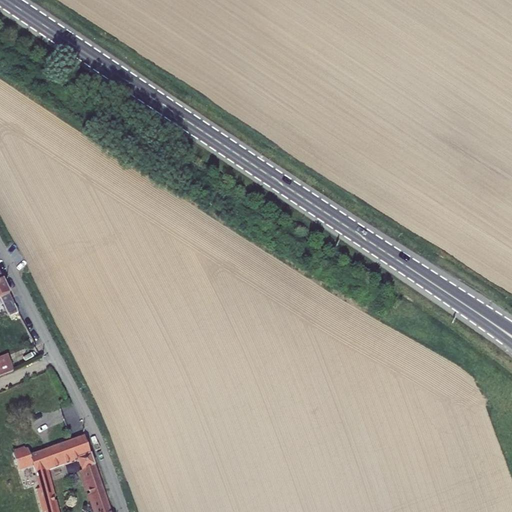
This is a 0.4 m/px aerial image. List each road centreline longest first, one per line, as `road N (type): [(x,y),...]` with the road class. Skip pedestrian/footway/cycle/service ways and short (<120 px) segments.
road 1 (secondary): [(435,284),(5,0)]
road 2 (unclassified): [(123,511),(57,359)]
road 3 (unclassified): [(57,359),(0,246)]
